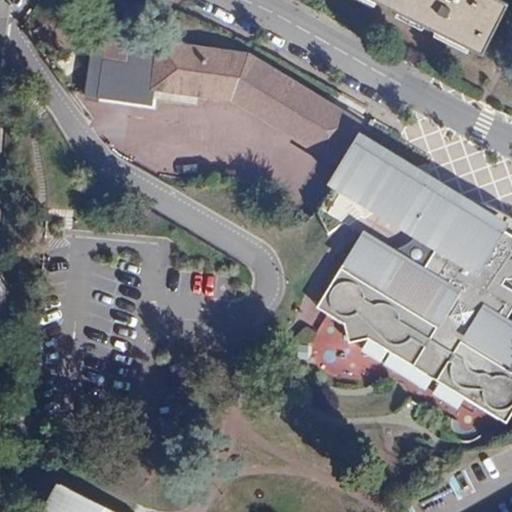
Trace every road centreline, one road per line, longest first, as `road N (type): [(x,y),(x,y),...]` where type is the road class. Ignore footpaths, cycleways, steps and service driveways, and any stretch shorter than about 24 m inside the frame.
road 1 (residential): [(2,13),(95,160),(254,252),(266,276),(254,317),(165,322)]
road 2 (residential): [(511,135),(239,0)]
